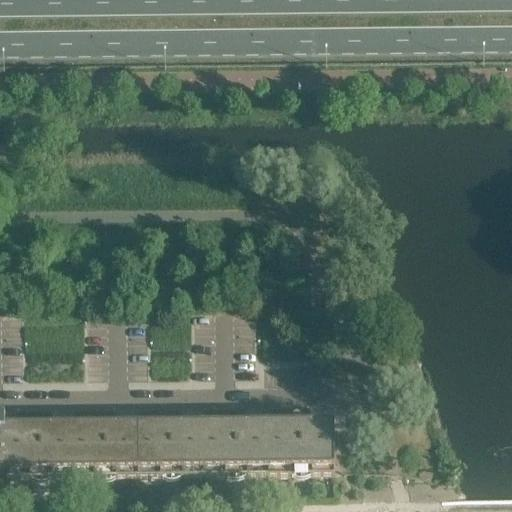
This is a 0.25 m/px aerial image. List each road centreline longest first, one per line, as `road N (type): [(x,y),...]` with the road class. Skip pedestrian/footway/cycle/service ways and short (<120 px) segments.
road 1 (primary): [(0,50),(511,42)]
road 2 (residential): [(0,402),(364,396)]
road 3 (primary): [(362,0),(0,3)]
